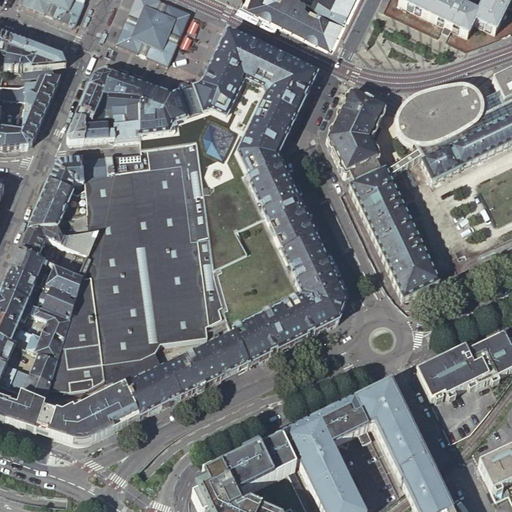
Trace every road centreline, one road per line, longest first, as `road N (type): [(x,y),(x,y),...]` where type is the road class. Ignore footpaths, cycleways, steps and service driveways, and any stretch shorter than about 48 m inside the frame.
road 1 (tertiary): [(0,491),(59,503),(97,500),(255,404),(308,391)]
road 2 (tertiary): [(358,338),(154,438)]
road 3 (unclassified): [(393,317),(307,138)]
road 4 (unclassified): [(307,138),(300,173),(365,322)]
road 5 (tertiary): [(160,511),(189,455),(308,391)]
road 6 (residential): [(40,156),(107,0)]
